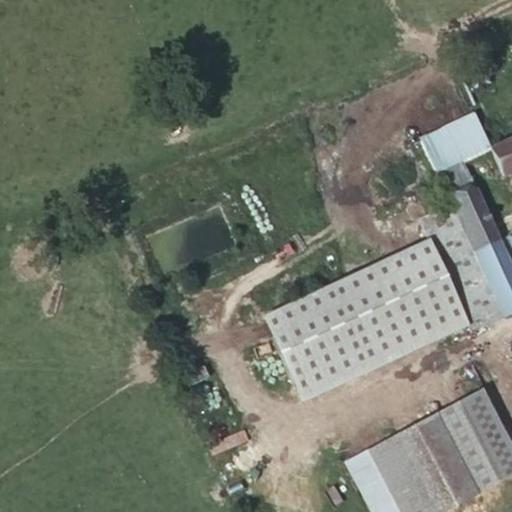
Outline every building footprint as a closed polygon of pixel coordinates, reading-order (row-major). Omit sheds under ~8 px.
[(419,137),(433,176),(491,155),(476,116),(419,137)] [(511,186),(511,152),(486,164),(499,193),(511,186)] [(467,264),(494,251),(460,176),(432,188),(449,223),(467,264)] [(209,253),(197,218),(148,235),(160,270),(209,253)] [(467,349),(499,333),(467,264),(449,223),(415,238),(467,349)] [(499,333),(511,326),(511,289),(494,251),(467,264),(499,333)] [(453,325),(422,258),(258,335),(289,401),(453,325)] [(469,511),(470,511),(429,434),(339,482),(355,511),(469,511)]
